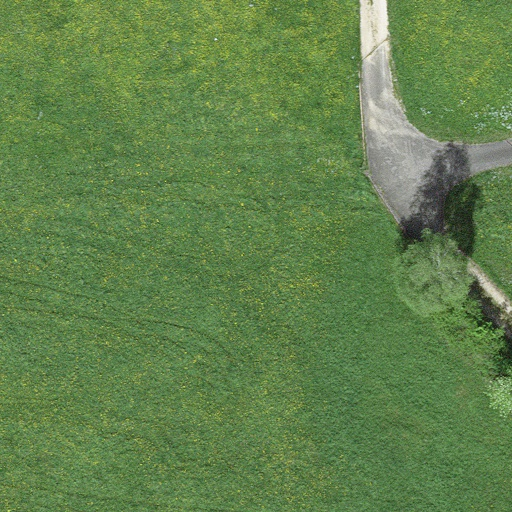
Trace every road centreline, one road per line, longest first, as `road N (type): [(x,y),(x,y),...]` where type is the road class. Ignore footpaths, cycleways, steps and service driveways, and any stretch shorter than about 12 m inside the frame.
road 1 (track): [(511,331),(426,235),(393,176)]
road 2 (track): [(370,0),(372,88),(393,176)]
road 3 (track): [(511,154),(393,176)]
